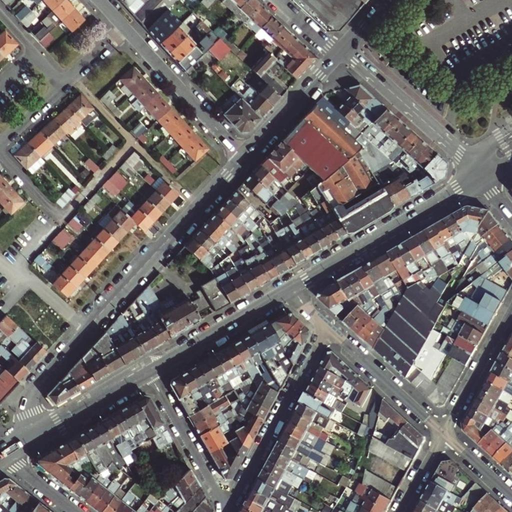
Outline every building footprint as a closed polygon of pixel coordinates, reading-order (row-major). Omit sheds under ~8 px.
[(42,0),(39,3),(48,14),(63,0),(42,0)] [(65,0),(63,0),(48,14),(58,24),(62,21),(74,9),(65,0)] [(119,0),(147,30),(171,8),(179,0),(119,0)] [(179,0),(171,8),(174,12),(183,4),(183,3),(180,1),(179,0)] [(250,18),(262,5),(255,0),(244,0),(238,7),(250,18)] [(364,3),(360,0),(292,0),(327,32),(339,31),(364,3)] [(225,10),(231,15),(234,12),(237,9),(233,5),(230,8),(229,6),(225,10)] [(261,28),(273,16),(262,5),(250,18),(261,28)] [(201,11),(196,6),(191,12),(193,13),(196,17),(201,11)] [(15,15),(20,21),(30,12),(25,7),(15,15)] [(84,20),(74,9),(62,21),(72,31),(84,20)] [(169,11),(147,32),(158,43),(180,22),(169,11)] [(30,12),(20,21),(26,27),(35,18),(30,12)] [(273,16),(261,28),(273,38),(284,26),(273,16)] [(208,34),(211,31),(202,23),(202,22),(199,25),(208,34)] [(168,53),(191,32),(183,23),(160,44),(168,53)] [(295,36),(284,26),(273,38),(283,48),(284,48),(295,36)] [(39,41),(49,32),(44,27),(34,36),(39,41)] [(246,36),(251,40),(258,32),(254,27),(246,36)] [(6,31),(0,36),(0,52),(4,57),(18,45),(6,31)] [(208,46),(217,37),(214,34),(211,31),(202,40),(208,46)] [(54,38),(49,32),(39,41),(45,47),(54,38)] [(192,32),(191,32),(168,53),(177,62),(200,41),(192,32)] [(258,32),(251,40),(255,43),(262,35),(258,32)] [(295,36),(284,48),(292,56),(294,57),(298,52),(305,58),(311,51),(295,36)] [(225,45),(220,40),(209,50),(219,61),(231,51),(225,45)] [(275,58),(267,51),(254,66),(251,69),(260,78),(280,98),(287,91),(268,73),(270,71),(267,68),(269,67),(273,67),(275,64),(274,61),(276,59),(275,58)] [(298,52),(294,57),(300,63),(299,65),(305,70),(317,57),(311,51),(305,58),(298,52)] [(297,79),(305,70),(299,65),(300,63),(294,57),(292,56),(288,60),(286,63),(283,66),(297,79)] [(280,57),(277,60),(283,66),(286,63),(282,59),(280,57)] [(133,67),(120,79),(132,93),(146,81),(133,67)] [(230,88),(235,93),(262,118),(273,106),(262,96),(261,98),(251,88),(240,78),(230,88)] [(273,106),(280,98),(260,78),(251,88),(261,98),(262,96),(273,106)] [(120,79),(116,83),(128,97),(132,93),(120,79)] [(146,81),(132,93),(145,106),(158,94),(146,81)] [(351,94),(372,113),(375,115),(378,117),(386,108),(359,85),(345,88),(351,94)] [(100,99),(106,106),(112,112),(116,108),(121,104),(109,90),(100,99)] [(262,118),(235,93),(219,108),(238,130),(240,131),(242,132),(245,132),(248,132),(251,130),(262,118)] [(171,108),(158,94),(145,106),(157,120),(171,108)] [(365,121),(372,113),(351,94),(343,102),(365,121)] [(93,109),(91,106),(81,95),(67,108),(80,121),(92,110),(93,109)] [(358,129),(365,121),(343,102),(336,109),(338,111),(358,129)] [(363,146),(325,112),(316,104),(282,141),(308,165),(311,168),(323,179),(317,184),(324,196),(370,169),(359,151),(363,146)] [(332,105),(325,112),(363,146),(359,151),(370,169),(376,166),(377,167),(378,169),(388,163),(394,161),(389,157),(380,149),(380,148),(376,145),(372,141),(363,133),(358,129),(338,111),(336,109),(332,105)] [(84,125),(80,121),(67,108),(54,119),(67,133),(70,137),(84,125)] [(121,114),(116,108),(112,112),(117,117),(121,114)] [(183,121),(171,108),(157,120),(170,134),(183,121)] [(372,141),(394,116),(386,108),(378,117),(370,126),(368,128),(363,133),(372,141)] [(80,121),(84,125),(96,114),(92,110),(80,121)] [(372,113),(365,121),(368,123),(375,115),(372,113)] [(375,115),(368,123),(370,126),(378,117),(375,115)] [(402,123),(394,116),(372,141),(376,145),(386,135),(389,138),(402,123)] [(53,145),(67,133),(54,119),(41,131),(53,145)] [(195,135),(183,121),(170,134),(182,147),(195,135)] [(402,123),(389,138),(380,148),(380,149),(389,157),(412,132),(402,123)] [(136,129),(132,133),(137,138),(141,134),(136,129)] [(40,157),(53,145),(41,131),(28,143),(40,157)] [(412,132),(389,157),(394,161),(403,151),(406,154),(419,139),(412,132)] [(141,134),(137,138),(143,143),(146,140),(141,134)] [(208,149),(195,135),(182,147),(195,161),(208,149)] [(428,146),(419,139),(406,154),(397,164),(402,168),(405,171),(414,161),(428,146)] [(282,141),(274,149),(298,171),(302,167),(304,169),(308,165),(282,141)] [(40,157),(28,143),(14,156),(26,170),(27,169),(31,173),(44,161),(40,157)] [(113,145),(107,151),(111,154),(117,149),(113,145)] [(428,146),(414,161),(405,171),(410,176),(413,179),(423,169),(436,153),(428,146)] [(195,161),(182,147),(178,151),(191,165),(195,161)] [(267,157),(285,174),(291,179),(298,171),(274,149),(267,157)] [(106,160),(111,154),(107,151),(102,157),(106,160)] [(125,162),(136,172),(146,162),(135,152),(125,162)] [(446,163),(436,153),(423,169),(413,179),(421,191),(443,178),(446,163)] [(162,155),(158,159),(163,164),(167,161),(162,155)] [(278,181),(285,174),(267,157),(260,165),(278,181)] [(99,167),(88,158),(83,164),(94,174),(99,167)] [(176,170),(167,161),(163,164),(173,174),(176,170)] [(394,161),(388,163),(409,198),(421,191),(413,179),(410,176),(405,171),(402,168),(397,164),(394,161)] [(130,178),(136,172),(125,162),(119,168),(130,178)] [(376,166),(370,169),(392,208),(409,198),(388,163),(378,169),(377,167),(376,166)] [(278,181),(260,165),(251,174),(274,196),(275,196),(277,194),(275,192),(278,189),(284,194),(288,191),(278,181)] [(346,234),(392,208),(370,169),(324,196),(326,199),(346,234)] [(108,181),(120,191),(120,192),(128,183),(116,172),(108,181)] [(251,174),(244,183),(266,204),(274,196),(251,174)] [(0,198),(11,188),(0,175),(0,198)] [(152,187),(170,203),(178,194),(161,177),(152,187)] [(108,181),(103,186),(114,197),(120,191),(108,181)] [(76,185),(70,191),(71,191),(74,194),(80,189),(76,185)] [(161,212),(170,203),(152,187),(144,196),(147,200),(161,212)] [(24,202),(11,188),(0,198),(0,202),(11,214),(18,208),(24,202)] [(69,200),(74,194),(71,191),(70,191),(66,196),(69,200)] [(236,191),(229,198),(252,220),(257,216),(260,218),(263,215),(254,207),(236,191)] [(279,200),(278,199),(270,207),(280,216),(286,210),(291,206),(294,204),(298,200),(288,191),(284,194),(279,200)] [(62,208),(69,200),(66,196),(63,194),(56,202),(62,208)] [(99,198),(95,194),(90,200),(94,203),(99,198)] [(147,200),(144,196),(135,205),(139,209),(147,200)] [(274,196),(266,204),(270,207),(278,199),(275,196),(274,196)] [(329,245),(309,210),(301,197),(298,200),(294,204),(303,219),(321,249),(329,245)] [(104,202),(99,198),(94,203),(99,208),(104,202)] [(252,220),(229,198),(222,206),(242,224),(246,229),(249,231),(252,227),(254,229),(258,226),(255,223),(252,220)] [(327,212),(323,214),(338,239),(346,234),(326,199),(321,202),(327,212)] [(94,203),(90,200),(85,205),(89,209),(94,203)] [(161,212),(147,200),(139,209),(153,222),(161,212)] [(144,231),(153,222),(139,209),(135,205),(132,203),(123,212),(134,223),(138,226),(144,231)] [(338,239),(323,214),(318,204),(309,210),(329,245),(338,239)] [(244,235),(247,237),(251,233),(249,231),(246,229),(242,233),(238,229),(242,224),(222,206),(215,213),(242,237),(244,235)] [(298,219),(291,206),(286,210),(290,217),(293,222),(298,219)] [(466,208),(454,215),(468,238),(471,244),(474,239),(475,237),(489,211),(470,207),(466,208)] [(121,210),(112,219),(126,232),(134,223),(123,212),(121,210)] [(489,211),(475,237),(474,239),(475,241),(476,243),(500,224),(490,211),(489,211)] [(83,226),(88,221),(79,212),(74,218),(83,226)] [(242,237),(215,213),(208,221),(228,241),(234,235),(242,242),(243,241),(245,240),(242,237)] [(468,238),(454,215),(445,220),(462,250),(468,247),(469,248),(471,244),(468,238)] [(312,254),(293,222),(290,217),(287,219),(290,224),(284,227),(288,234),(303,260),(312,254)] [(72,219),(68,224),(77,232),(83,226),(74,218),(72,219)] [(126,232),(112,219),(104,228),(117,241),(126,232)] [(321,249),(303,219),(299,222),(298,219),(293,222),(312,254),(321,249)] [(445,220),(435,226),(451,253),(454,257),(460,254),(463,252),(462,250),(445,220)] [(228,241),(208,221),(200,229),(221,249),(225,245),(230,250),(226,253),(228,255),(236,248),(228,241)] [(500,224),(476,243),(478,245),(476,249),(480,254),(483,251),(506,232),(500,224)] [(91,234),(95,237),(109,250),(117,241),(104,228),(100,225),(91,234)] [(451,253),(435,226),(426,232),(449,272),(450,271),(459,266),(454,257),(451,253)] [(278,237),(294,265),(303,260),(288,234),(282,237),(277,228),(274,229),(278,237)] [(221,249),(200,229),(192,238),(214,257),(221,249)] [(56,236),(66,245),(71,240),(61,231),(56,236)] [(449,272),(426,232),(416,237),(439,277),(449,272)] [(511,239),(506,232),(483,251),(488,259),(511,240),(511,239)] [(87,239),(90,242),(95,237),(91,234),(87,239)] [(254,235),(246,241),(268,280),(277,275),(261,247),(254,235)] [(66,245),(56,236),(51,242),(61,251),(66,245)] [(90,242),(86,247),(100,260),(109,250),(95,237),(90,242)] [(286,270),(294,265),(278,237),(270,242),(286,270)] [(439,277),(416,237),(407,243),(427,278),(430,283),(436,279),(439,277)] [(192,238),(185,246),(206,266),(214,257),(192,238)] [(474,239),(471,244),(469,248),(467,251),(469,253),(475,241),(474,239)] [(268,280),(246,241),(245,240),(243,241),(245,245),(237,250),(258,286),(268,280)] [(484,262),(490,270),(511,252),(511,240),(488,259),(484,262)] [(270,242),(261,247),(277,275),(286,270),(270,242)] [(407,243),(397,248),(412,276),(417,274),(421,281),(427,278),(407,243)] [(86,247),(78,256),(92,269),(100,260),(86,247)] [(258,286),(237,250),(236,248),(228,255),(227,256),(249,291),(258,286)] [(397,248),(389,253),(409,288),(416,284),(421,281),(417,274),(412,276),(397,248)] [(44,249),(39,255),(50,265),(55,259),(44,249)] [(504,268),(511,278),(511,252),(490,270),(481,277),(485,279),(486,280),(508,292),(494,276),(504,268)] [(409,288),(389,253),(381,258),(396,284),(398,283),(400,285),(397,287),(404,297),(409,288)] [(50,265),(39,255),(34,261),(46,272),(51,266),(50,265)] [(92,269),(78,256),(69,266),(83,278),(92,269)] [(219,262),(219,263),(239,297),(249,291),(227,256),(225,257),(219,262)] [(381,258),(365,267),(387,305),(392,314),(393,316),(396,310),(390,299),(399,294),(402,300),(404,297),(397,287),(400,285),(398,283),(396,284),(381,258)] [(212,268),(210,270),(214,277),(229,303),(239,297),(219,263),(212,268)] [(75,287),(83,278),(69,266),(61,275),(75,287)] [(387,305),(365,267),(356,272),(369,295),(372,300),(377,298),(383,309),(387,305)] [(362,302),(369,295),(356,272),(347,277),(362,302)] [(75,287),(61,275),(52,284),(66,297),(75,287)] [(198,297),(190,302),(198,314),(212,305),(215,311),(229,303),(214,277),(199,285),(201,288),(195,291),(198,297)] [(347,277),(338,283),(351,306),(354,311),(362,302),(347,277)] [(421,281),(424,286),(430,283),(427,278),(421,281)] [(481,289),(503,302),(508,292),(486,280),(485,283),(481,289)] [(426,296),(428,293),(424,286),(421,281),(416,284),(424,293),(426,296)] [(446,288),(436,282),(428,293),(426,296),(435,307),(438,303),(438,301),(446,288)] [(351,306),(338,283),(328,288),(345,309),(351,306)] [(198,314),(190,302),(186,295),(176,301),(174,298),(175,295),(170,294),(169,297),(160,303),(149,284),(143,291),(170,337),(201,319),(198,314)] [(406,379),(413,365),(437,322),(428,317),(435,307),(426,296),(424,293),(416,284),(409,288),(404,297),(402,300),(396,310),(393,316),(374,350),(397,371),(406,379)] [(495,314),(503,302),(481,289),(477,287),(470,300),(495,314)] [(319,298),(344,322),(349,316),(345,309),(328,288),(319,294),(319,298)] [(143,291),(135,299),(161,342),(170,337),(143,291)] [(453,307),(462,312),(489,326),(495,314),(470,300),(460,294),(453,307)] [(367,313),(373,306),(374,304),(374,303),(370,305),(369,303),(373,301),(372,300),(369,295),(362,302),(354,311),(349,316),(344,322),(352,329),(367,313)] [(135,299),(128,307),(152,348),(161,342),(135,299)] [(370,316),(367,313),(352,329),(359,335),(380,312),(378,310),(374,304),(373,306),(375,310),(370,316)] [(11,320),(17,326),(25,334),(35,324),(40,318),(25,305),(11,320)] [(383,309),(380,312),(359,335),(366,342),(392,314),(387,305),(383,309)] [(152,348),(128,307),(121,314),(144,352),(152,348)] [(462,312),(458,320),(484,335),(489,326),(462,312)] [(286,313),(269,323),(279,340),(297,319),(291,314),(286,313)] [(121,314),(113,323),(134,358),(144,352),(121,314)] [(374,350),(393,316),(392,314),(366,342),(374,350)] [(40,318),(35,324),(55,342),(63,333),(62,332),(43,315),(40,318)] [(6,316),(0,321),(0,328),(7,335),(17,326),(11,320),(6,316)] [(297,319),(279,340),(284,349),(289,343),(291,341),(304,326),(297,319)] [(452,331),(460,336),(478,346),(484,335),(458,320),(452,331)] [(113,323),(105,332),(124,364),(134,358),(113,323)] [(269,323),(259,329),(287,376),(293,365),(284,349),(279,340),(269,323)] [(35,324),(25,334),(45,353),(55,342),(35,324)] [(7,335),(10,338),(36,363),(45,353),(25,334),(17,326),(7,335)] [(304,326),(291,341),(294,344),(296,345),(298,341),(302,348),(310,335),(309,330),(304,326)] [(452,331),(444,326),(440,333),(446,337),(448,334),(450,335),(452,331)] [(249,334),(273,375),(280,388),(287,376),(259,329),(249,334)] [(124,364),(105,332),(93,345),(109,373),(124,364)] [(269,377),(273,375),(249,334),(240,340),(256,366),(260,364),(265,373),(266,372),(269,377)] [(449,337),(446,341),(472,356),(478,346),(460,336),(457,342),(449,337)] [(10,350),(20,359),(18,361),(28,371),(36,363),(10,338),(8,340),(5,338),(1,342),(6,345),(10,350)] [(232,345),(247,371),(251,377),(252,379),(260,374),(256,366),(240,340),(232,345)] [(295,348),(292,345),(289,343),(284,349),(293,365),(302,348),(298,341),(296,345),(295,348)] [(472,356),(446,341),(443,347),(435,342),(433,347),(453,358),(467,365),(472,356)] [(503,353),(511,358),(511,345),(508,343),(503,353)] [(109,373),(93,345),(81,358),(95,381),(109,373)] [(232,345),(223,350),(239,376),(247,371),(232,345)] [(18,361),(2,346),(0,348),(0,354),(10,364),(7,368),(10,371),(8,373),(18,382),(28,371),(18,361)] [(223,350),(214,355),(230,381),(232,379),(239,376),(223,350)] [(328,353),(321,366),(332,372),(334,368),(338,373),(337,375),(340,377),(350,368),(333,353),(328,353)] [(497,362),(511,370),(511,358),(503,353),(497,362)] [(230,381),(214,355),(205,360),(226,395),(235,389),(233,387),(230,381)] [(81,358),(68,371),(79,390),(95,381),(81,358)] [(453,358),(449,365),(463,373),(466,366),(467,365),(453,358)] [(217,400),(226,395),(205,360),(197,365),(212,391),(218,387),(220,390),(214,394),(217,400)] [(492,372),(511,383),(511,370),(497,362),(492,372)] [(0,401),(18,382),(8,373),(0,365),(0,401)] [(212,391),(197,365),(188,370),(209,405),(217,400),(214,394),(212,391)] [(411,384),(422,372),(413,365),(406,379),(411,384)] [(449,365),(445,372),(459,379),(463,373),(449,365)] [(321,366),(316,375),(342,389),(344,392),(346,389),(344,388),(347,381),(340,377),(337,375),(332,372),(321,366)] [(346,389),(344,392),(348,397),(363,380),(350,368),(340,377),(347,381),(344,388),(346,389)] [(203,408),(209,405),(188,370),(179,376),(195,404),(199,402),(203,408)] [(55,405),(79,390),(68,371),(47,395),(55,405)] [(239,376),(242,382),(251,377),(247,371),(239,376)] [(422,372),(411,384),(417,389),(427,378),(422,372)] [(445,372),(442,378),(455,386),(459,379),(445,372)] [(511,393),(511,383),(492,372),(487,381),(511,394),(511,393)] [(248,382),(250,384),(262,377),(260,374),(252,379),(248,382)] [(316,375),(311,384),(338,398),(342,389),(316,375)] [(209,405),(203,408),(199,410),(195,404),(179,376),(172,379),(170,385),(194,426),(211,415),(219,411),(222,409),(231,404),(240,399),(239,396),(236,391),(235,389),(226,395),(217,400),(209,405)] [(242,382),(239,376),(232,379),(236,385),(242,382)] [(427,378),(417,389),(423,394),(433,383),(427,378)] [(442,378),(438,385),(451,392),(455,386),(442,378)] [(268,387),(263,379),(253,391),(273,401),(278,392),(268,387)] [(363,380),(348,397),(352,404),(361,407),(373,389),(363,380)] [(511,401),(511,393),(511,394),(487,381),(482,390),(509,405),(511,401)] [(242,388),(244,393),(248,400),(268,411),(273,401),(253,391),(253,390),(250,384),(248,382),(244,384),(243,385),(244,387),(242,388)] [(433,383),(423,394),(428,399),(435,391),(437,386),(433,383)] [(338,398),(311,384),(306,393),(324,402),(342,412),(345,406),(336,401),(338,398)] [(437,386),(435,391),(448,399),(451,392),(438,385),(437,386)] [(503,409),(506,411),(507,408),(509,405),(482,390),(477,398),(501,412),(502,411),(503,409)] [(435,391),(428,399),(437,407),(444,405),(448,399),(435,391)] [(244,398),(241,400),(246,409),(264,419),(268,411),(248,400),(244,393),(242,394),(244,398)] [(322,406),(324,402),(306,393),(301,403),(331,419),(334,412),(322,406)] [(144,396),(136,401),(156,436),(167,429),(149,398),(144,396)] [(498,418),(501,419),(506,411),(503,409),(502,411),(501,412),(477,398),(472,407),(496,421),(498,419),(498,418)] [(231,404),(235,412),(238,410),(242,413),(241,414),(248,419),(244,427),(252,441),(264,419),(246,409),(241,400),(240,399),(231,404)] [(384,400),(377,416),(386,421),(390,417),(397,411),(385,400),(384,400)] [(156,436),(136,401),(127,406),(148,440),(149,440),(152,438),(156,436)] [(301,403),(296,412),(324,428),(329,431),(334,421),(331,419),(301,403)] [(231,404),(222,409),(228,419),(229,418),(237,414),(235,412),(231,404)] [(148,440),(127,406),(119,411),(139,445),(148,440)] [(360,414),(345,406),(342,412),(357,420),(360,414)] [(499,422),(501,419),(498,418),(498,419),(496,421),(472,407),(467,416),(490,429),(492,426),(494,428),(497,424),(499,426),(501,423),(499,422)] [(214,420),(211,415),(194,426),(200,436),(222,422),(225,421),(228,419),(222,409),(219,411),(222,415),(214,420)] [(110,416),(130,451),(139,445),(119,411),(110,416)] [(401,427),(399,430),(421,449),(425,441),(425,436),(397,411),(390,417),(401,427)] [(324,428),(296,412),(291,422),(319,437),(325,441),(328,436),(322,433),(324,428)] [(110,416),(102,421),(123,458),(132,453),(130,451),(110,416)] [(490,429),(467,416),(463,424),(464,431),(479,445),(492,430),(490,429)] [(505,427),(507,429),(511,423),(511,419),(508,416),(501,423),(499,426),(497,424),(494,428),(492,426),(490,429),(492,430),(479,445),(486,451),(506,430),(503,428),(505,427)] [(93,426),(119,467),(122,466),(120,463),(124,460),(123,458),(102,421),(93,426)] [(205,444),(222,434),(225,432),(227,431),(222,422),(200,436),(205,444)] [(291,422),(285,432),(314,447),(319,437),(291,422)] [(235,430),(238,436),(246,451),(252,441),(244,427),(243,425),(235,430)] [(121,470),(119,467),(93,426),(85,431),(110,472),(111,471),(116,475),(118,474),(121,470)] [(511,436),(510,435),(511,433),(507,429),(505,427),(503,428),(506,430),(486,451),(494,458),(511,437),(511,436)] [(173,440),(167,429),(156,436),(158,438),(163,446),(173,440)] [(387,445),(389,440),(372,429),(369,435),(387,445)] [(389,440),(387,445),(414,460),(421,449),(399,430),(394,436),(392,439),(389,440)] [(106,477),(110,472),(85,431),(76,436),(91,459),(97,469),(104,475),(102,478),(105,479),(106,477)] [(285,432),(280,442),(311,458),(315,461),(318,455),(311,451),(314,447),(285,432)] [(511,433),(510,435),(511,436),(511,437),(494,458),(501,465),(511,452),(511,433)] [(227,442),(222,434),(205,444),(209,452),(219,446),(227,442)] [(369,435),(367,450),(408,471),(414,460),(387,445),(369,435)] [(76,436),(67,442),(81,465),(91,459),(76,436)] [(230,441),(231,442),(234,447),(235,450),(237,453),(241,460),(246,451),(238,436),(230,441)] [(139,445),(130,451),(132,453),(137,462),(146,457),(143,451),(149,447),(151,443),(149,440),(148,440),(139,445)] [(65,464),(72,469),(77,473),(79,475),(85,468),(81,466),(81,465),(67,442),(56,448),(65,464)] [(311,458),(280,442),(275,451),(298,463),(306,468),(308,469),(309,466),(307,465),(311,458)] [(209,452),(218,467),(228,461),(227,459),(219,446),(209,452)] [(67,474),(72,469),(65,464),(56,448),(38,459),(37,464),(68,488),(75,480),(72,478),(67,474)] [(275,451),(269,461),(298,476),(312,484),(317,474),(308,469),(306,468),(304,471),(296,467),(298,463),(275,451)] [(511,452),(501,465),(508,471),(511,467),(511,452)] [(231,479),(241,460),(237,453),(230,457),(227,459),(228,461),(218,467),(225,479),(231,479)] [(442,462),(432,481),(463,498),(463,499),(477,483),(452,460),(442,462)] [(298,476),(269,461),(264,470),(293,486),(298,476)] [(68,488),(77,495),(93,475),(89,472),(85,468),(79,475),(78,477),(75,480),(68,488)] [(93,475),(77,495),(84,501),(102,478),(104,475),(97,469),(95,472),(93,475)] [(174,497),(196,478),(190,469),(169,489),(174,497)] [(121,470),(118,474),(126,480),(128,476),(121,470)] [(293,486),(264,470),(259,480),(288,495),(293,486)] [(365,470),(363,485),(392,501),(398,489),(365,470)] [(105,479),(102,478),(84,501),(92,507),(112,481),(106,477),(105,479)] [(0,480),(0,493),(17,484),(9,478),(4,478),(0,480)] [(200,487),(196,478),(174,497),(169,502),(165,505),(167,506),(173,511),(200,487)] [(288,495),(259,480),(253,490),(287,508),(291,510),(296,500),(288,495)] [(120,487),(112,481),(92,507),(98,511),(100,511),(114,495),(120,487)] [(140,492),(143,487),(136,481),(132,486),(140,492)] [(432,481),(426,491),(455,507),(457,508),(463,498),(432,481)] [(477,483),(463,499),(477,506),(488,493),(477,483)] [(17,484),(0,493),(0,503),(5,507),(11,499),(9,497),(11,495),(22,504),(30,494),(17,484)] [(392,501),(363,485),(357,493),(387,509),(392,501)] [(188,511),(206,497),(200,487),(173,511),(175,511),(174,511),(188,511)] [(284,511),(287,508),(253,490),(248,499),(272,511),(284,511)] [(121,501),(112,511),(124,511),(133,501),(136,497),(128,491),(121,501)] [(333,496),(326,491),(321,499),(329,504),(333,496)] [(452,511),(455,507),(426,491),(421,500),(442,511),(452,511)] [(159,499),(158,499),(154,496),(151,493),(147,499),(155,505),(159,499)] [(385,511),(387,509),(357,493),(351,501),(370,511),(385,511)] [(477,506),(471,511),(485,511),(496,500),(488,493),(477,506)] [(22,504),(15,511),(29,511),(38,501),(30,494),(22,504)] [(100,511),(112,511),(121,501),(114,495),(100,511)] [(159,499),(165,505),(169,502),(162,496),(158,499),(159,499)] [(213,511),(214,510),(206,497),(188,511),(213,511)] [(159,499),(155,505),(163,511),(167,506),(165,505),(159,499)] [(272,511),(248,499),(244,508),(251,511),(272,511)] [(442,511),(421,500),(416,510),(420,511),(442,511)] [(496,500),(485,511),(498,511),(503,507),(496,500)] [(38,501),(29,511),(43,511),(46,508),(38,501)] [(124,511),(136,511),(141,507),(133,501),(124,511)] [(326,504),(322,501),(318,508),(323,510),(326,504)] [(359,511),(358,511),(370,511),(351,501),(347,505),(359,511)] [(0,511),(1,511),(2,511),(3,511),(11,511),(5,507),(0,503),(0,511)]
